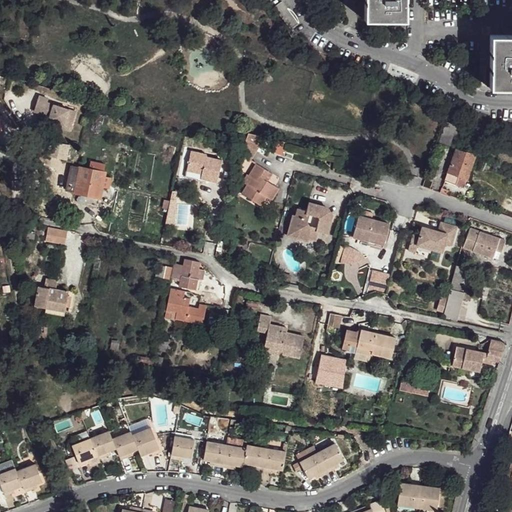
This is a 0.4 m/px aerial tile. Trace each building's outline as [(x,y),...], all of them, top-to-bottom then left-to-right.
[(283,0),(274,7),(289,29),(299,22),(283,0)] [(408,20),(407,0),(366,0),(367,20),(408,20)] [(511,35),(492,35),(493,88),(511,88),(511,35)] [(42,102),(38,117),(47,120),(54,122),(53,125),(76,132),(79,122),(71,120),(72,114),(51,108),(52,105),(42,102)] [(0,134),(5,136),(10,125),(0,119),(0,134)] [(448,145),(456,127),(446,122),(438,141),(448,145)] [(76,132),(53,125),(52,129),(75,135),(76,132)] [(267,139),(249,135),(244,150),(253,155),(267,139)] [(65,145),(57,143),(53,152),(61,155),(65,145)] [(79,154),(70,149),(67,154),(77,159),(79,154)] [(466,179),(474,153),(457,149),(445,179),(464,185),(466,179)] [(209,154),(195,153),(193,174),(207,175),(206,181),(223,184),(225,159),(209,157),(209,154)] [(265,168),(257,161),(249,173),(254,177),(243,192),(260,204),(266,198),(270,200),(279,188),(269,182),(261,175),(265,168)] [(84,168),(78,166),(66,187),(73,190),(84,168)] [(93,174),(84,168),(73,190),(72,193),(78,197),(93,205),(97,207),(102,198),(105,192),(108,183),(93,174)] [(274,173),(265,168),(261,175),(269,182),(274,173)] [(97,170),(93,174),(108,183),(109,178),(97,170)] [(93,205),(78,197),(74,203),(89,211),(93,205)] [(175,203),(169,227),(177,229),(181,204),(175,203)] [(328,213),(309,208),(307,215),(298,213),(297,220),(294,220),(290,234),(310,239),(312,237),(320,239),(323,230),(330,232),(333,222),(328,213)] [(391,222),(359,213),(354,234),(369,238),(371,235),(386,238),(391,222)] [(454,225),(440,222),(437,231),(421,227),(417,236),(410,234),(406,249),(413,251),(415,245),(440,251),(443,244),(449,245),(454,225)] [(66,233),(45,228),(44,241),(64,246),(66,233)] [(498,238),(469,228),(464,248),(491,256),(498,238)] [(371,235),(369,238),(369,242),(384,246),(386,238),(371,235)] [(359,249),(346,244),(343,261),(354,261),(366,256),(365,253),(359,249)] [(190,263),(181,260),(181,264),(175,265),(172,278),(182,281),(181,286),(190,288),(191,280),(198,280),(200,269),(189,266),(190,263)] [(100,267),(89,264),(81,301),(93,304),(100,267)] [(455,266),(449,287),(459,290),(465,269),(455,266)] [(394,272),(375,267),(372,283),(390,289),(394,272)] [(59,284),(49,282),(48,289),(58,291),(59,284)] [(48,289),(40,288),(36,305),(64,311),(67,293),(58,291),(48,289)] [(182,291),(170,290),(165,317),(183,320),(186,297),(181,296),(182,291)] [(463,294),(450,291),(446,310),(453,311),(452,319),(458,321),(463,294)] [(446,310),(444,317),(452,319),(453,311),(446,310)] [(267,313),(257,312),(254,328),(264,330),(262,344),(280,347),(279,351),(298,354),(301,332),(282,329),(283,324),(266,321),(267,313)] [(44,323),(37,323),(37,347),(46,347),(44,323)] [(348,327),(333,324),(330,343),(344,345),(345,342),(360,344),(359,349),(379,352),(382,331),(349,325),(348,327)] [(499,362),(504,343),(490,338),(486,350),(457,344),(453,363),(478,369),(481,361),(490,364),(491,360),(499,362)] [(345,342),(344,345),(343,351),(358,353),(359,349),(360,344),(345,342)] [(280,347),(262,344),(261,350),(278,353),(279,351),(280,347)] [(427,386),(399,382),(397,391),(426,395),(427,386)] [(150,427),(130,436),(136,449),(140,456),(158,448),(150,427)] [(129,431),(110,441),(115,452),(117,456),(124,454),(136,449),(130,436),(129,431)] [(107,436),(89,445),(97,459),(106,455),(115,452),(110,441),(107,436)] [(190,439),(170,436),(167,453),(174,455),(186,457),(190,439)] [(226,444),(204,439),(200,458),(216,461),(223,463),(226,444)] [(263,448),(245,443),(244,448),(241,461),(253,464),(259,465),(263,448)] [(244,448),(226,444),(223,463),(230,464),(240,466),(241,461),(244,448)] [(333,444),(314,453),(322,471),(331,467),(341,462),(333,444)] [(89,445),(72,452),(81,469),(87,465),(97,459),(89,445)] [(284,452),(263,448),(259,465),(269,467),(280,470),(284,452)] [(314,453),(298,463),(305,479),(317,474),(322,471),(314,453)] [(331,467),(322,471),(324,475),(333,470),(331,467)] [(36,469),(16,477),(22,491),(23,495),(31,491),(42,488),(36,469)] [(15,473),(0,479),(0,489),(4,499),(11,495),(22,491),(16,477),(15,473)] [(420,485),(412,484),(411,489),(400,487),(397,506),(415,509),(420,485)] [(428,487),(420,485),(415,509),(433,511),(436,511),(439,494),(428,491),(428,487)] [(203,511),(204,511),(182,507),(170,505),(170,500),(163,499),(161,511),(163,511),(203,511)]
